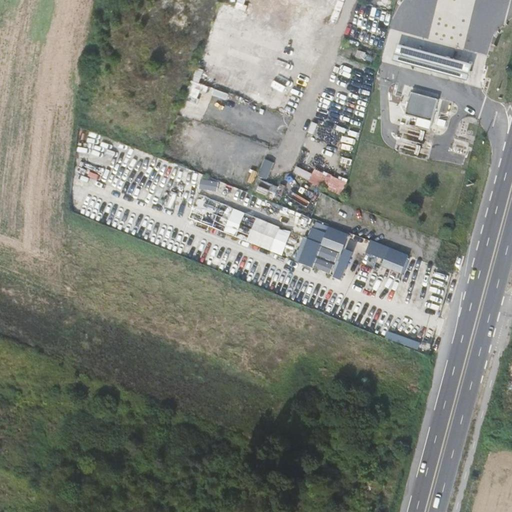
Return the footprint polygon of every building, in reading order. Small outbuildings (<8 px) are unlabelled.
[(399,42),(394,60),(436,71),(469,79),(473,62),(441,53),(399,42)] [(412,91),(406,114),(432,121),(437,98),(412,91)] [(299,169),(296,174),(342,195),(348,182),(316,167),(312,175),(299,169)] [(208,187),(225,194),(228,185),(212,178),(208,187)] [(284,254),(293,229),(222,204),(214,229),(284,254)] [(345,248),(350,232),(316,221),(310,238),(304,236),(296,262),(345,278),(354,251),(345,248)] [(444,226),(441,233),(448,235),(451,229),(444,226)] [(371,240),(367,252),(385,259),(383,265),(404,273),(411,254),(371,240)]
